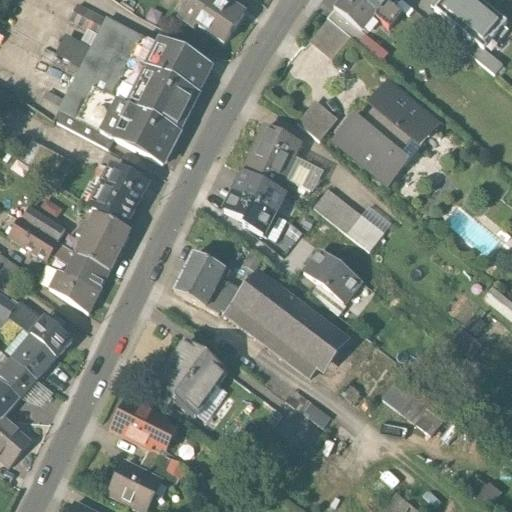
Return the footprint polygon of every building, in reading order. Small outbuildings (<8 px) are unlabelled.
[(241,18),(214,0),(192,0),(176,24),(192,35),(194,31),(221,49),(241,18)] [(387,6),(379,0),(344,0),(334,13),(335,14),(362,36),(375,21),(387,6)] [(506,27),(473,0),(445,0),(434,14),(483,55),(506,27)] [(401,17),(387,6),(375,21),(388,33),(401,17)] [(362,36),(335,14),(327,24),(349,42),(357,48),(365,38),(362,36)] [(349,42),(327,24),(326,24),(328,26),(312,45),(331,61),(347,41),(349,43),(349,42)] [(154,52),(103,26),(57,115),(109,143),(126,111),(124,111),(133,94),(144,73),(143,72),(154,52)] [(194,98),(207,73),(156,47),(154,52),(143,72),(144,73),(133,94),(184,120),(194,99),(194,98)] [(5,80),(2,85),(0,84),(0,107),(3,109),(16,85),(5,80)] [(432,128),(389,92),(373,111),(377,115),(408,141),(416,147),(432,128)] [(175,137),(184,120),(133,94),(124,111),(126,111),(109,143),(111,144),(160,169),(176,137),(175,137)] [(334,124),(315,108),(299,127),(297,126),(296,127),(319,145),(319,144),(318,143),(334,124)] [(109,143),(57,115),(51,126),(89,146),(105,155),(111,144),(109,143)] [(408,141),(377,115),(362,132),(393,158),(408,141)] [(362,132),(354,126),(338,145),(385,184),(401,165),(393,158),(362,132)] [(300,147),(265,132),(243,176),(276,193),(279,188),(290,166),(300,147)] [(70,168),(38,150),(24,175),(56,192),(70,168)] [(317,180),(290,166),(279,188),(306,201),(317,180)] [(146,193),(114,173),(91,211),(122,230),(146,193)] [(276,193),(243,176),(233,197),(274,217),(284,197),(276,193)] [(362,219),(328,193),(313,213),(347,239),(362,219)] [(274,217),(233,197),(223,215),(244,225),(242,229),(262,240),(274,217)] [(20,224),(56,248),(65,234),(28,211),(20,224)] [(128,235),(94,219),(88,230),(80,226),(72,242),(80,246),(75,258),(109,275),(128,235)] [(384,237),(362,219),(347,239),(369,256),(384,237)] [(56,248),(20,224),(10,242),(46,265),(50,258),(56,248)] [(74,259),(56,248),(50,258),(70,270),(74,259)] [(360,285),(320,254),(303,277),(343,307),(360,285)] [(109,275),(75,258),(74,259),(70,270),(65,279),(64,280),(99,296),(109,275)] [(224,274),(193,258),(174,296),(219,319),(227,304),(212,297),(224,274)] [(21,274),(0,259),(0,276),(13,286),(21,274)] [(99,296),(64,280),(65,279),(58,275),(49,293),(88,319),(99,296)] [(341,342),(257,277),(226,319),(267,350),(275,340),(318,373),(341,342)] [(13,291),(0,281),(0,295),(6,300),(13,291)] [(511,305),(493,290),(484,302),(511,325),(511,323),(511,305)] [(13,311),(0,301),(0,318),(5,322),(13,311)] [(43,326),(17,307),(13,311),(5,322),(16,331),(29,342),(43,326)] [(5,322),(0,318),(0,332),(10,340),(16,331),(5,322)] [(69,344),(45,323),(43,326),(29,342),(53,363),(69,344)] [(451,342),(471,360),(483,347),(463,329),(451,342)] [(53,363),(29,342),(10,362),(11,363),(34,384),(53,363)] [(185,346),(153,390),(171,403),(194,420),(226,377),(185,346)] [(34,384),(11,363),(3,373),(0,375),(0,385),(18,402),(34,384)] [(349,384),(338,399),(350,408),(361,393),(349,384)] [(0,422),(1,421),(18,402),(0,385),(0,422)] [(171,403),(153,390),(146,400),(164,413),(171,403)] [(400,419),(409,407),(388,391),(379,403),(400,419)] [(166,425),(125,404),(110,434),(148,453),(151,454),(151,453),(153,449),(163,429),(166,425)] [(324,427),(330,417),(313,407),(307,418),(324,427)] [(1,421),(0,422),(0,465),(7,472),(30,447),(1,421)] [(176,436),(163,429),(153,449),(166,456),(176,436)] [(306,458),(271,432),(259,450),(294,475),(306,458)] [(172,463),(151,453),(151,454),(148,453),(143,463),(166,475),(172,463)] [(166,475),(143,463),(137,473),(157,483),(156,485),(173,493),(179,482),(166,475)] [(179,467),(172,463),(166,475),(179,482),(184,472),(178,469),(179,467)] [(137,473),(124,467),(108,498),(136,511),(147,511),(155,498),(151,496),(156,485),(157,483),(137,473)] [(414,511),(392,495),(379,511),(414,511)]
